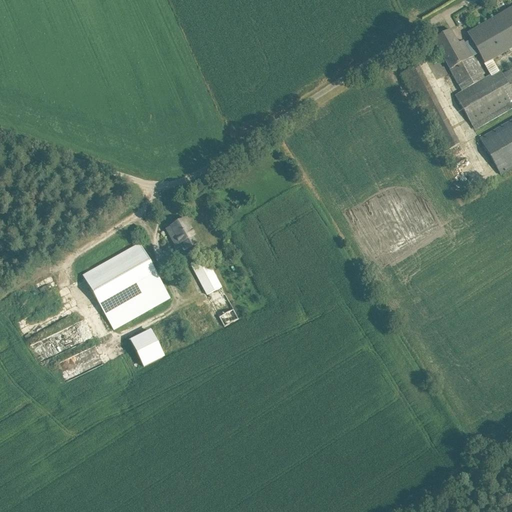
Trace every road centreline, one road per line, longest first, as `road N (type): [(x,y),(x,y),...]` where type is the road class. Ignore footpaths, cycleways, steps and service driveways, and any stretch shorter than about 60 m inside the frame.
road 1 (unclassified): [(0,138),(137,180),(178,182),(470,0)]
road 2 (track): [(178,182),(174,192),(0,301)]
